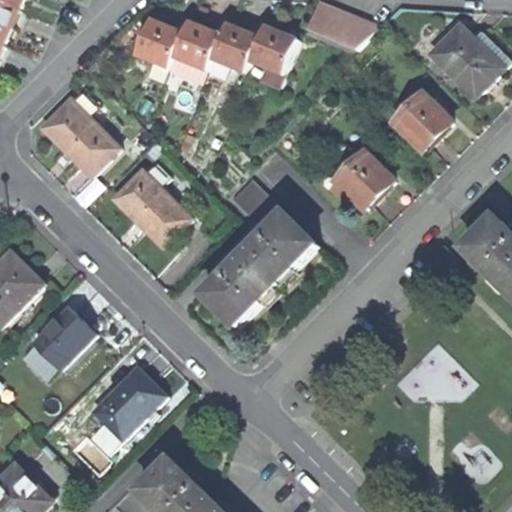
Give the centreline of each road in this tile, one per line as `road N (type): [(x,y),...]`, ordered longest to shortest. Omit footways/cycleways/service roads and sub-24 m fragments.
road 1 (residential): [(511,0),(137,0),(0,132)]
road 2 (residential): [(511,138),(252,401)]
road 3 (residential): [(252,401),(3,165)]
road 4 (residential): [(368,511),(252,401)]
